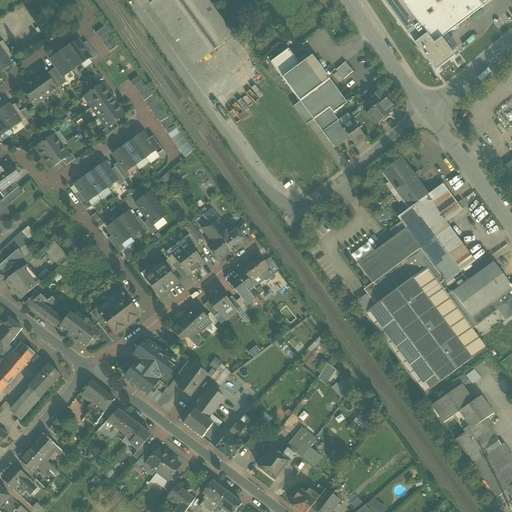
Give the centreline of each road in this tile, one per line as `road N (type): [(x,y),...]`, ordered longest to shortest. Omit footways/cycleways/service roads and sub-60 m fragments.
road 1 (residential): [(93,369),(273,511)]
road 2 (unclassified): [(290,219),(425,111)]
road 3 (residential): [(50,185),(160,318)]
road 4 (unclassified): [(425,111),(511,227)]
road 5 (residential): [(93,369),(0,469)]
road 6 (unclassified): [(348,0),(425,111)]
road 7 (residential): [(257,244),(160,318)]
